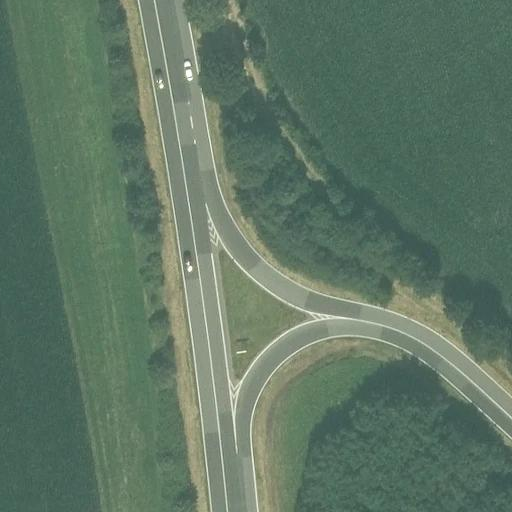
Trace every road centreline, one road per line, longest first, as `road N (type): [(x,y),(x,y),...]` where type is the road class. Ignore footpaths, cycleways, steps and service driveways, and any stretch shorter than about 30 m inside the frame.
road 1 (primary): [(225,511),(165,57)]
road 2 (primary): [(402,335),(280,290),(243,256),(221,229),(165,57)]
road 3 (primary): [(249,511),(242,426),(254,385),(276,356),(335,329),(402,335)]
road 4 (track): [(511,364),(390,275)]
road 5 (primary): [(402,335),(433,350),(511,417)]
